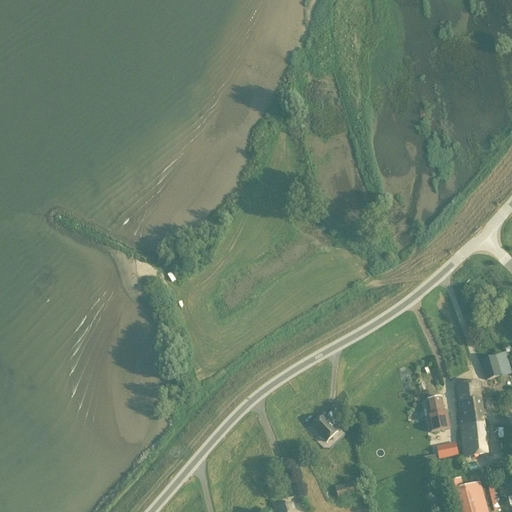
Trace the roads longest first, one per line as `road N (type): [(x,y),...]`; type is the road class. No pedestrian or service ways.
road 1 (tertiary): [(151,511),(235,419),(427,289),(484,239)]
road 2 (track): [(270,138),(278,199),(306,259),(372,288),(441,277)]
road 3 (track): [(164,303),(210,306),(306,259)]
